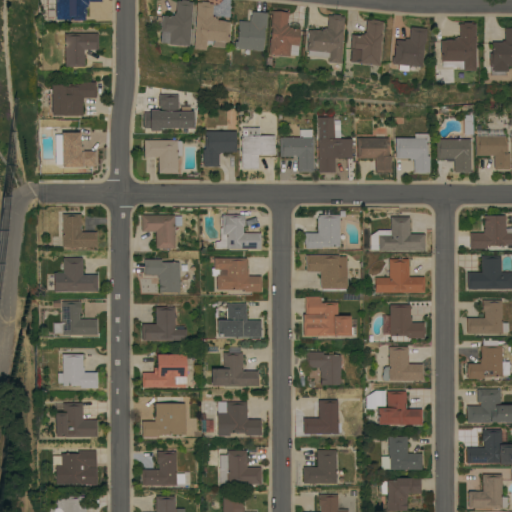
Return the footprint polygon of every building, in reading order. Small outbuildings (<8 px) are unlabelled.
[(65,19),(65,18),(54,18),(54,0),(88,0),(88,3),(86,3),(86,6),(85,6),(85,14),(84,14),(84,19),(65,19)] [(160,42),(160,41),(158,41),(160,15),(169,15),(169,14),(173,15),(173,12),(174,12),(176,0),(187,0),(187,1),(191,1),(187,45),(160,42)] [(196,1),(200,1),(200,0),(208,1),(207,2),(212,3),(210,15),(213,15),(213,17),(215,17),(215,19),(224,20),(228,21),(226,41),(204,39),(203,48),(191,47),(196,1)] [(270,17),(268,17),(268,13),(270,14),(270,12),(269,12),(269,9),(288,11),(288,14),(286,14),(285,23),(287,23),(287,24),(298,25),(296,44),(295,54),(287,53),(287,55),(266,53),(270,17)] [(233,40),(235,40),(237,19),(248,21),(248,15),(250,15),(250,10),(266,12),(264,26),(263,26),(260,50),(232,47),(233,40)] [(339,53),(342,53),(341,56),(338,56),(338,62),(326,61),(326,56),(305,54),(306,49),(304,49),(306,29),(311,29),(311,28),(320,29),(320,28),(322,28),(322,27),(325,27),(326,14),(331,15),(331,13),(338,14),(338,15),(342,16),(339,53)] [(349,47),(348,47),(350,33),(359,34),(359,33),(362,34),(362,31),(364,31),(365,19),(369,19),(369,18),(377,19),(377,20),(381,20),(377,64),(348,61),(349,47)] [(461,69),(461,68),(457,68),(457,66),(440,66),(440,60),(439,60),(439,39),(444,39),(444,38),(452,38),(452,37),(455,37),(455,36),(457,36),(457,23),(462,23),(462,22),(469,22),(469,23),(473,23),(473,69),(461,69)] [(406,64),(406,70),(397,69),(397,63),(390,63),(391,56),(393,56),(395,38),(403,39),(403,37),(408,38),(409,26),(425,27),(423,43),(422,42),(420,66),(406,64)] [(511,65),(506,65),(506,70),(491,70),(491,65),(488,65),(488,52),(491,52),(490,41),(500,41),(500,39),(503,39),(502,27),(511,26),(511,65)] [(64,46),(60,46),(60,42),(55,42),(55,33),(64,33),(64,32),(97,32),(97,49),(83,49),(83,66),(64,65),(64,46)] [(50,83),(79,83),(79,81),(95,81),(95,86),(96,86),(96,92),(95,92),(95,96),(82,96),(82,101),(81,101),(81,114),(49,114),(50,83)] [(157,129),(148,129),(148,127),(143,127),(143,111),(149,111),(149,109),(157,109),(157,110),(160,110),(160,105),(158,105),(158,93),(177,93),(177,110),(192,110),(192,127),(157,127),(157,129)] [(463,133),(463,114),(472,114),(472,133),(463,133)] [(317,116),(333,116),(333,138),(350,137),(351,157),(334,157),(334,171),(317,171),(317,116)] [(240,134),(241,134),(241,126),(259,126),(259,134),(274,134),(274,153),(257,153),(257,167),(240,167),(240,134)] [(297,171),(297,155),(279,155),(279,136),(299,136),(299,128),(311,128),(311,136),(312,136),(312,171),(297,171)] [(505,128),(505,134),(506,134),(506,152),(508,152),(508,168),(493,168),(493,154),(475,154),(475,143),(474,143),(475,133),(476,133),(476,128),(505,128)] [(235,151),(222,151),(217,151),(217,164),(213,164),(213,165),(205,165),(202,165),(202,148),(204,148),(204,130),(235,130),(235,151)] [(60,131),(79,132),(79,149),(94,149),(94,165),(60,165),(60,131)] [(413,132),(427,133),(427,139),(425,139),(425,155),(428,155),(428,171),(423,171),(417,171),(412,171),(412,158),(408,158),(408,157),(394,157),(394,137),(413,137),(413,132)] [(387,154),(389,154),(389,171),(374,171),(374,157),(356,157),(356,137),(387,136),(387,154)] [(452,171),(452,160),(445,160),(445,157),(435,157),(435,138),(469,138),(469,171),(452,171)] [(157,172),(157,155),(143,155),(143,139),(177,139),(181,139),(181,154),(177,154),(177,172),(157,172)] [(61,213),(80,212),(80,230),(95,230),(95,246),(61,246),(61,213)] [(154,247),(154,230),(140,230),(140,213),(174,213),(174,214),(181,214),(181,225),(174,225),(174,247),(154,247)] [(320,245),(320,247),(304,247),(304,243),(303,243),(303,236),(303,231),(316,231),(316,228),(317,228),(317,214),(338,213),(338,245),(320,245)] [(224,247),(213,247),(213,241),(214,241),(214,240),(218,240),(218,239),(219,239),(219,227),(220,226),(221,226),(221,214),(244,214),(244,225),(242,225),(242,232),(259,232),(259,247),(224,247)] [(468,232),(481,231),(481,228),(482,228),(482,214),(503,214),(503,227),(510,227),(510,232),(511,232),(511,243),(503,243),(503,244),(484,244),(484,247),(468,247),(468,232)] [(377,249),(377,248),(369,248),(369,234),(377,229),(389,229),(389,216),(408,216),(408,233),(423,233),(423,249),(377,249)] [(319,270),(305,270),(305,254),(338,254),(338,255),(345,255),(345,275),(345,287),(319,287),(319,270)] [(465,271),(479,271),(479,254),(498,254),(498,271),(510,271),(510,288),(465,288),(465,271)] [(52,271),(62,271),(62,257),(81,257),(81,274),(95,274),(95,290),(52,290),(52,271)] [(215,273),(217,273),(217,268),(213,268),(212,257),(245,257),(246,270),(247,270),(247,275),(259,275),(259,279),(260,279),(260,286),(259,286),(259,290),(243,291),(243,288),(215,288),(215,273)] [(158,291),(158,278),(156,278),(156,274),(143,274),(143,258),(161,258),(161,261),(178,260),(178,291),(158,291)] [(373,276),(388,276),(388,258),(407,258),(407,275),(423,275),(423,291),(373,291),(373,276)] [(301,313),(304,313),(304,295),(320,295),(320,296),(322,296),(322,299),(320,299),(320,301),(336,301),(336,314),(349,314),(349,326),(354,326),(354,333),(348,333),(348,334),(301,335),(301,313)] [(80,337),(68,337),(68,333),(61,333),(61,332),(52,332),(52,321),(61,321),(61,300),(62,300),(62,299),(72,299),(72,300),(80,300),(80,311),(78,311),(78,318),(95,318),(95,334),(80,334),(80,337)] [(465,317),(482,317),(482,310),(480,310),(480,299),(499,299),(499,321),(505,321),(505,331),(500,331),(500,332),(465,332),(465,317)] [(215,336),(215,319),(225,319),(226,302),(245,302),(245,319),(256,319),(259,319),(259,336),(215,336)] [(388,303),(409,303),(409,316),(410,316),(410,321),(423,321),(423,326),(423,332),(422,332),(422,337),(406,337),(406,335),(388,335),(388,303)] [(140,323),(154,323),(154,306),(173,306),(173,325),(181,325),(181,328),(184,328),(184,339),(140,339),(140,323)] [(465,373),(464,367),(465,367),(465,362),(478,362),(478,357),(479,357),(479,344),(480,344),(480,339),(481,339),(481,337),(492,337),(492,339),(495,339),(495,340),(498,340),(498,339),(500,339),(500,344),(498,344),(498,343),(495,343),(495,344),(499,344),(499,360),(506,360),(506,374),(499,374),(499,375),(481,376),(481,377),(465,378),(465,373)] [(385,380),(383,379),(382,378),(381,376),(381,374),(382,372),(382,369),(382,367),(383,366),(384,365),(387,365),(387,345),(407,346),(407,363),(421,363),(421,379),(387,379),(385,380)] [(339,378),(341,378),(341,383),(339,383),(339,384),(319,384),(319,370),(318,370),(318,366),(304,366),(304,350),(322,350),(322,353),(339,353),(339,378)] [(222,384),(209,384),(209,367),(222,367),(222,351),(241,351),(241,369),(257,369),(257,385),(244,385),(222,385),(222,384)] [(61,382),(57,382),(57,372),(61,372),(61,353),(82,353),(81,366),(83,366),(83,371),(95,371),(95,375),(96,375),(96,382),(95,382),(95,386),(79,386),(79,384),(61,384),(61,382)] [(141,371),(152,371),(152,366),(155,366),(155,353),(184,353),(184,374),(184,382),(184,386),(140,386),(141,371)] [(465,421),(465,405),(479,405),(479,401),(475,401),(475,388),(498,388),(498,404),(510,404),(510,421),(489,421),(465,421)] [(374,405),(374,407),(364,407),(364,395),(374,389),(384,389),(384,405),(374,405)] [(376,407),(386,407),(386,390),(405,390),(405,408),(420,408),(420,423),(397,424),(397,423),(376,423),(376,407)] [(301,432),(301,416),(317,416),(317,399),(336,399),(336,432),(301,432)] [(216,411),(216,400),(246,400),(246,418),(259,418),(259,434),(243,434),(243,432),(228,432),(228,434),(215,434),(216,411)] [(64,435),(54,435),(53,411),(62,411),(62,402),(81,401),(81,419),(95,419),(95,435),(64,435)] [(140,435),(140,431),(140,424),(140,420),(153,420),(153,415),(154,415),(154,402),(175,402),(174,418),(177,418),(190,431),(190,429),(195,429),(195,432),(195,437),(190,437),(190,433),(156,433),(156,435),(140,435)] [(511,463),(497,463),(497,462),(465,462),(465,446),(482,446),(482,440),(480,440),(480,428),(500,428),(500,443),(511,443),(511,463)] [(388,468),(379,467),(379,455),(387,455),(387,435),(406,435),(406,452),(420,452),(420,468),(388,468)] [(302,466),(316,465),(316,448),(335,448),(335,482),(302,482),(302,466)] [(87,465),(87,466),(95,466),(95,484),(86,484),(86,483),(79,483),(79,482),(68,482),(68,483),(54,483),(54,464),(52,464),(52,454),(60,454),(60,452),(77,452),(77,449),(95,449),(95,465),(87,465)] [(226,482),(218,482),(218,467),(226,467),(226,449),(245,449),(245,466),(259,466),(259,483),(226,482)] [(140,468),(157,468),(157,462),(155,462),(155,450),(175,450),(175,472),(183,472),(183,482),(175,482),(175,484),(140,484),(140,468)] [(467,490),(481,490),(481,473),(500,473),(500,496),(506,496),(506,506),(500,506),(500,507),(467,506),(467,490)] [(406,492),(406,496),(405,496),(405,509),(385,509),(384,493),(379,493),(379,479),(385,479),(394,479),(394,476),(420,476),(420,492),(406,492)] [(302,511),(319,511),(319,504),(317,504),(317,493),(336,493),(336,508),(347,508),(347,511),(302,511)] [(222,511),(222,494),(242,494),(242,507),(243,507),(243,511),(256,511),(222,511)] [(47,511),(47,507),(56,507),(56,496),(64,496),(64,495),(75,495),(75,496),(85,496),(85,511),(47,511)] [(154,511),(154,495),(174,495),(174,507),(183,507),(183,511),(154,511)]
